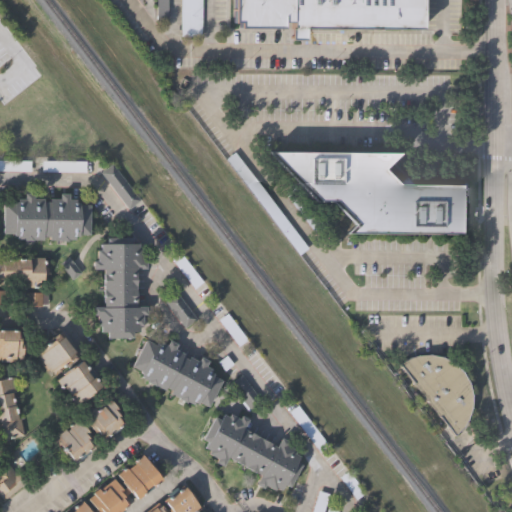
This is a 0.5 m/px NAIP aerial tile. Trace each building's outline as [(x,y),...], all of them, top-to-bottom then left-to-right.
[(422,0),(422,28),(304,28),(304,38),(290,38),(290,27),(291,27),(291,20),(283,20),(283,27),(239,27),(239,20),(233,20),(232,0),(422,0)] [(224,158),(232,151),(305,247),(297,254),(224,158)] [(269,151),(396,153),(380,168),(395,184),(457,185),(456,232),(347,231),(355,224),(331,198),(315,197),(269,151)] [(31,170),(0,169),(0,159),(32,159),(31,170)] [(87,171),(43,171),(43,160),(87,159),(87,171)] [(101,173),(112,163),(140,200),(128,209),(101,173)] [(23,193),(32,194),(32,199),(43,199),(43,202),(49,202),(49,199),(60,199),(60,194),(68,194),(68,199),(76,199),(76,203),(79,202),(79,205),(89,205),(89,235),(78,235),(78,237),(75,237),(75,240),(59,241),(59,240),(49,240),(48,237),(42,237),(42,240),(23,240),(17,239),(17,233),(2,233),(1,205),(12,204),(12,202),(18,202),(18,199),(23,199),(23,193)] [(143,316),(140,316),(139,325),(136,325),(136,332),(130,332),(129,338),(104,338),(104,333),(99,333),(99,326),(95,326),(95,316),(90,316),(90,307),(100,308),(101,269),(90,269),(90,262),(94,262),(95,250),(98,250),(98,244),(104,244),(104,238),(129,239),(129,245),(136,245),(136,250),(139,250),(139,262),(143,262),(143,269),(132,269),(132,307),(143,307),(143,316)] [(182,258),(202,283),(193,290),(173,264),(182,258)] [(0,261),(25,261),(25,259),(41,259),(42,280),(37,280),(37,289),(25,289),(25,285),(10,285),(10,287),(0,287),(0,261)] [(12,302),(3,302),(3,304),(0,304),(0,292),(12,293),(12,302)] [(46,305),(40,305),(40,306),(24,307),(24,305),(18,305),(17,295),(45,294),(46,305)] [(195,321),(183,329),(164,303),(175,295),(195,321)] [(226,315),(246,341),(238,348),(217,321),(226,315)] [(0,332),(18,332),(18,338),(22,338),(22,360),(15,361),(15,362),(6,363),(6,360),(0,360),(0,332)] [(36,357),(38,356),(34,351),(40,346),(42,348),(57,336),(76,360),(71,364),(68,361),(57,370),(59,372),(54,376),(50,371),(48,373),(36,357)] [(198,360),(206,364),(203,368),(210,371),(209,373),(213,375),(212,378),(221,383),(206,409),(193,403),(191,406),(185,403),(184,404),(168,394),(169,392),(164,390),(162,393),(147,384),(147,383),(141,380),(143,376),(138,374),(139,373),(129,368),(145,341),(154,346),(156,342),(165,347),(167,343),(175,347),(173,351),(195,364),(198,360)] [(417,354),(429,354),(442,357),(454,363),(463,372),(468,382),(471,394),(471,407),(467,420),(463,425),(453,434),(400,364),(410,357),(417,354)] [(72,405),(66,398),(68,397),(62,389),(61,389),(54,381),(80,362),(85,369),(82,371),(89,379),(90,378),(97,387),(72,405)] [(247,413),(226,388),(240,377),(260,402),(247,413)] [(0,379),(12,378),(15,395),(13,395),(17,419),(20,419),(23,437),(0,441),(0,379)] [(80,418),(106,399),(124,425),(103,440),(101,437),(100,438),(97,434),(93,436),(80,418)] [(316,453),(286,414),(295,407),(325,446),(316,453)] [(244,421),(240,428),(271,447),(276,439),(285,444),(282,449),(292,455),(290,458),(295,461),(293,465),(298,468),(285,490),(280,487),(276,492),(271,489),(269,492),(260,486),(258,490),(251,486),(256,477),(223,458),(218,466),(211,462),(213,459),(204,453),(206,451),(200,448),(204,441),(199,438),(212,417),(217,420),(220,414),(225,417),(227,414),(237,420),(238,417),(244,421)] [(70,461),(57,443),(54,446),(51,441),(56,438),(54,435),(62,429),(64,431),(68,428),(66,426),(74,420),(88,438),(86,439),(91,445),(70,461)] [(67,511),(71,509),(70,508),(80,501),(88,511),(92,509),(83,498),(110,478),(119,491),(123,487),(113,475),(123,468),(125,470),(131,465),(129,462),(139,454),(158,479),(132,498),(127,492),(122,496),(125,501),(109,511),(67,511)] [(0,465),(5,461),(15,473),(21,468),(29,479),(2,501),(0,498),(0,465)] [(353,499),(336,477),(345,470),(362,493),(353,499)] [(153,511),(159,508),(161,511),(168,511),(162,504),(183,489),(198,510),(195,511),(153,511)] [(319,511),(308,511),(315,490),(325,493),(319,511)]
